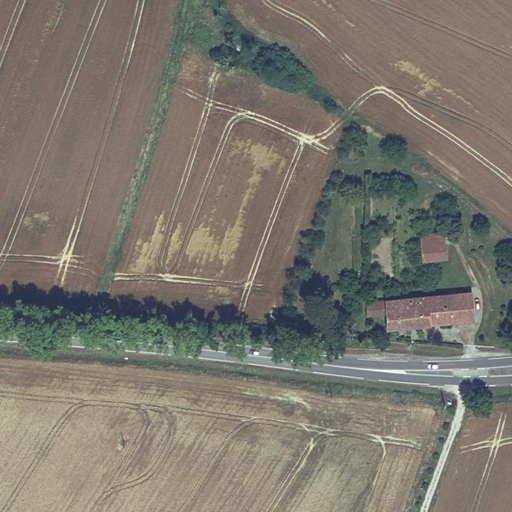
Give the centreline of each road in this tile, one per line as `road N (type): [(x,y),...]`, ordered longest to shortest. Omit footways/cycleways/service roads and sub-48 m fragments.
road 1 (primary): [(306,362),(0,330)]
road 2 (primary): [(306,362),(388,376),(511,380)]
road 3 (primary): [(511,362),(306,362)]
